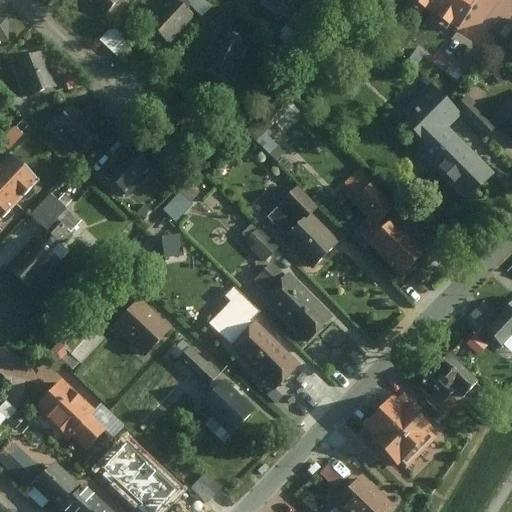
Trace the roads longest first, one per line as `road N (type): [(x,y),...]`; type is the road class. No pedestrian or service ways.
road 1 (residential): [(248,511),(511,241)]
road 2 (residential): [(10,0),(120,95)]
